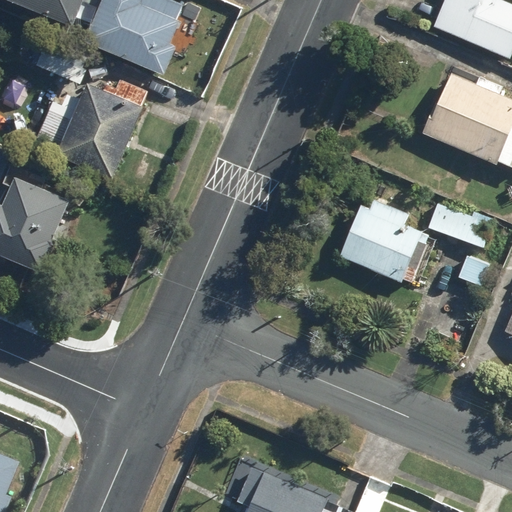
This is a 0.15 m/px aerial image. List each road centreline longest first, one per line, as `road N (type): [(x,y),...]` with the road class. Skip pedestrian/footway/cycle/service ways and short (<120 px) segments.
road 1 (residential): [(511,459),(187,321)]
road 2 (residential): [(187,321),(321,0)]
road 3 (residential): [(0,337),(153,401)]
road 4 (residential): [(105,511),(153,401)]
